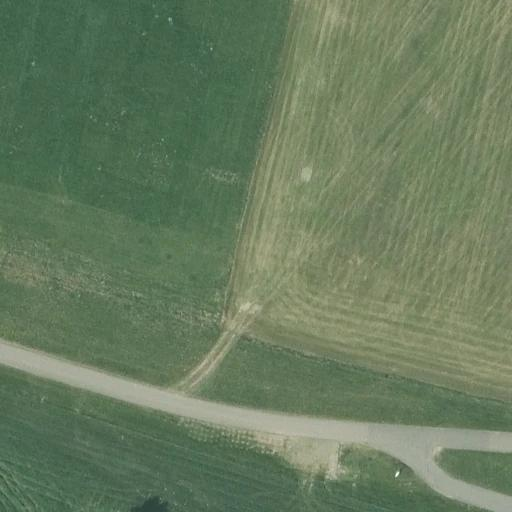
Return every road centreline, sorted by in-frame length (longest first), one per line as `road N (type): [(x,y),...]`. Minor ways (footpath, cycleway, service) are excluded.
road 1 (unclassified): [(0,353),(185,406),(388,433)]
road 2 (unclassified): [(388,433),(442,484),(511,509)]
road 3 (unclassified): [(388,433),(511,443)]
